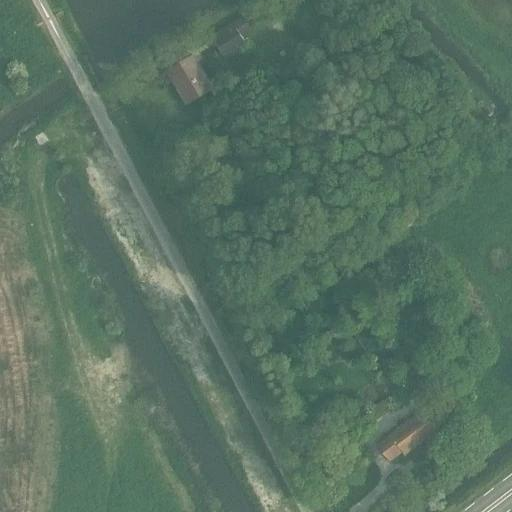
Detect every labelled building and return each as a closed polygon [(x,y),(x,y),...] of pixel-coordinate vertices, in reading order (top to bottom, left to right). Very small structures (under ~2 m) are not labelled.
[(211,36),(227,61),(249,47),(233,22),(211,36)] [(166,71),(186,104),(212,88),(193,55),(166,71)] [(455,350),(424,375),(434,388),(466,363),(455,350)] [(349,410),(363,430),(395,407),(381,387),(349,410)] [(436,430),(422,411),(377,445),(389,460),(402,450),(404,453),(421,440),(436,430)]
